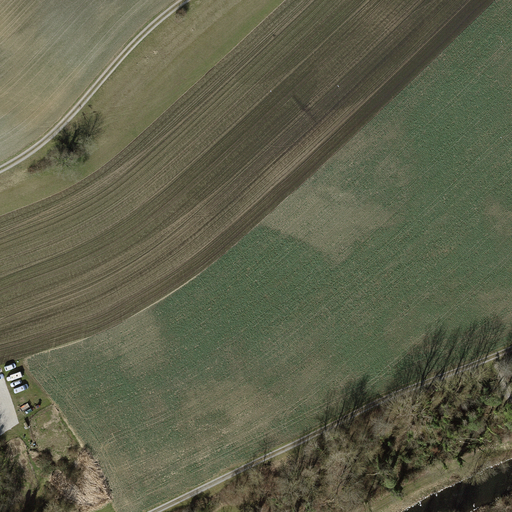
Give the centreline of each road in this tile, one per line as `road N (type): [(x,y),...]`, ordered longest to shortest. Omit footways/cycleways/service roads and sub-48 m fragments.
road 1 (track): [(154,511),(494,357)]
road 2 (track): [(190,0),(159,21),(44,142),(0,170)]
road 3 (track): [(372,511),(425,480),(511,447)]
